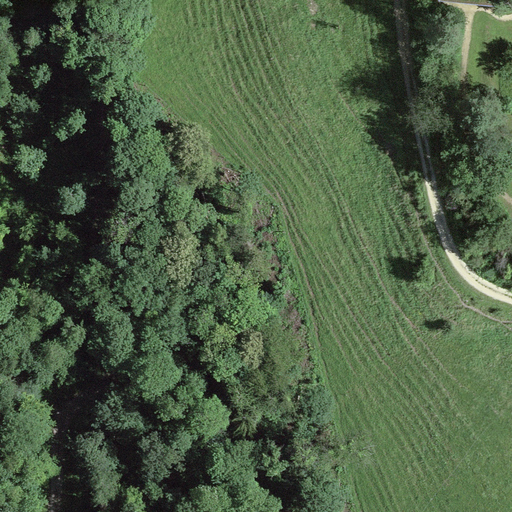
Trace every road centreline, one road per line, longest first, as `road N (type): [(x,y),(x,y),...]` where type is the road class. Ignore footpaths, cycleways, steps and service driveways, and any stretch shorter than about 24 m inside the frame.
road 1 (track): [(511,291),(481,282),(454,257),(441,224),(398,0)]
road 2 (track): [(54,511),(64,408),(110,384),(135,398),(150,422),(182,511)]
